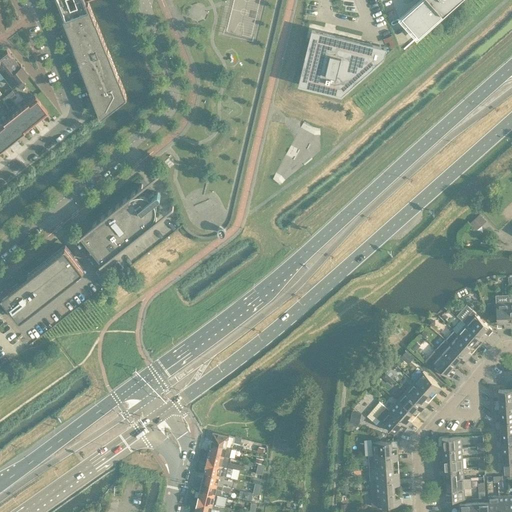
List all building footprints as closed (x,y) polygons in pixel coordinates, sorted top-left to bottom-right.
[(420,0),(409,11),(402,17),(418,35),(457,0),(420,0)] [(71,8),(62,11),(62,12),(61,12),(62,15),(74,47),(79,61),(90,89),(89,89),(100,118),(127,97),(119,77),(118,78),(108,50),(107,50),(96,22),(88,2),(86,3),(86,2),(77,5),(70,8),(71,8)] [(312,28),(298,84),(341,95),(384,57),(386,47),(312,28)] [(0,66),(12,57),(6,49),(0,53),(0,66)] [(0,66),(0,71),(4,77),(20,64),(18,65),(12,57),(0,66)] [(27,73),(20,64),(4,77),(11,85),(27,73)] [(34,96),(25,103),(38,118),(47,111),(34,96)] [(30,125),(38,118),(25,103),(18,109),(30,125)] [(18,109),(10,115),(22,131),(30,125),(18,109)] [(14,137),(22,131),(10,115),(2,122),(14,137)] [(2,122),(0,122),(0,136),(6,144),(14,137),(2,122)] [(160,194),(158,192),(157,192),(156,192),(155,193),(153,191),(148,195),(148,194),(145,193),(142,192),(138,192),(135,193),(132,194),(130,195),(129,194),(78,235),(79,236),(81,234),(101,260),(99,262),(100,263),(104,260),(115,251),(151,222),(150,221),(152,219),(154,216),(155,213),(156,210),(156,207),(155,204),(155,203),(160,199),(158,197),(159,196),(160,196),(160,195),(160,194)] [(472,227),(483,217),(479,213),(472,219),(472,220),(469,223),(472,227)] [(83,268),(65,245),(1,294),(20,318),(83,268)] [(510,327),(509,302),(507,302),(505,302),(503,302),(503,303),(498,303),(496,303),(497,322),(504,322),(504,324),(504,327),(505,327),(510,326),(510,327)] [(459,309),(453,303),(449,308),(455,314),(459,309)] [(462,320),(465,323),(484,339),(487,335),(488,335),(487,334),(492,329),(474,313),(475,312),(472,309),(469,312),(465,316),(465,317),(463,318),(462,320)] [(457,333),(471,345),(476,341),(477,342),(480,344),(480,343),(483,340),(484,339),(465,323),(464,325),(463,326),(462,327),(459,331),(457,333)] [(445,339),(467,358),(470,354),(471,354),(469,352),(467,350),(468,350),(467,350),(471,345),(457,333),(453,329),(452,331),(449,335),(448,336),(447,337),(446,337),(445,339)] [(437,348),(455,364),(459,360),(461,361),(463,363),(463,362),(466,358),(467,359),(467,358),(445,339),(445,338),(436,348),(437,348)] [(420,344),(416,341),(410,348),(414,351),(420,344)] [(455,364),(437,348),(428,358),(432,361),(430,364),(437,370),(439,368),(450,378),(450,377),(454,373),(452,370),(452,371),(451,369),(450,369),(455,364)] [(412,358),(405,352),(401,357),(407,363),(412,358)] [(415,380),(414,381),(428,394),(432,389),(433,389),(434,391),(436,393),(437,392),(440,388),(441,388),(423,371),(421,373),(420,375),(419,376),(415,380)] [(2,379),(0,380),(0,393),(2,396),(18,385),(10,373),(2,379)] [(424,399),(428,394),(414,381),(413,383),(409,387),(408,387),(408,388),(407,389),(406,391),(424,407),(424,406),(427,403),(428,403),(428,402),(426,400),(424,399)] [(499,400),(511,399),(511,388),(498,390),(499,400)] [(397,400),(412,413),(416,408),(418,409),(417,410),(420,412),(420,411),(423,407),(424,407),(406,391),(404,392),(403,394),(402,395),(399,398),(397,400)] [(511,399),(499,400),(499,411),(511,409),(511,399)] [(389,409),(407,426),(407,425),(410,421),(411,422),(411,421),(409,419),(408,418),(407,417),(412,413),(397,400),(396,402),(393,405),(392,405),(392,406),(390,408),(389,409)] [(407,426),(389,409),(384,405),(375,415),(398,435),(402,430),(403,430),(404,430),(403,430),(407,426)] [(511,409),(499,411),(500,421),(511,420),(511,409)] [(352,411),(350,421),(357,422),(359,413),(352,411)] [(511,420),(500,421),(501,431),(511,430),(511,420)] [(511,430),(501,431),(501,441),(511,440),(511,430)] [(213,432),(211,441),(232,447),(242,449),(243,445),(233,442),(233,441),(234,437),(213,432)] [(287,450),(288,440),(283,439),(284,437),(281,436),(281,438),(277,438),(276,448),(287,450)] [(442,448),(462,447),(462,446),(461,446),(461,438),(461,436),(442,438),(442,448)] [(502,451),(511,450),(511,440),(501,441),(502,451)] [(211,441),(208,451),(230,456),(232,447),(211,441)] [(373,455),(398,453),(397,453),(397,448),(397,447),(394,447),(392,448),(392,447),(392,441),(372,442),(373,445),(373,444),(373,449),(373,450),(373,451),(373,453),(373,455)] [(462,447),(442,448),(443,459),(462,457),(462,456),(462,448),(462,447)] [(502,461),(511,460),(511,450),(502,451),(502,461)] [(206,461),(227,466),(228,466),(239,469),(241,469),(242,469),(243,465),(229,462),(230,456),(208,451),(206,461)] [(398,454),(398,453),(373,455),(369,455),(369,457),(370,459),(369,459),(369,461),(370,461),(370,466),(370,468),(393,466),(393,460),(395,460),(398,460),(398,459),(397,454),(398,454)] [(444,469),(463,468),(463,467),(462,458),(462,457),(443,459),(444,469)] [(511,460),(502,461),(503,472),(511,471),(511,460)] [(206,461),(204,471),(225,476),(237,479),(237,477),(239,469),(228,466),(227,466),(206,461)] [(371,480),(399,479),(399,478),(398,473),(399,473),(399,472),(396,473),(394,473),(393,473),(393,466),(370,468),(370,470),(370,475),(370,476),(371,476),(371,478),(371,480)] [(444,479),(463,478),(463,477),(463,468),(444,469),(444,479)] [(204,471),(202,480),(223,485),(225,476),(204,471)] [(445,489),(464,488),(464,487),(463,479),(464,479),(463,478),(444,479),(445,489)] [(371,493),(394,491),(394,485),(395,485),(396,485),(400,485),(399,484),(399,479),(371,480),(371,482),(371,484),(371,486),(371,491),(371,493)] [(202,480),(199,490),(220,495),(222,490),(228,491),(230,492),(231,487),(223,485),(202,480)] [(254,492),(260,493),(262,483),(255,482),(254,492)] [(464,488),(445,489),(445,500),(465,499),(465,497),(464,489),(464,488)] [(199,490),(197,500),(224,507),(227,497),(220,495),(199,490)] [(240,491),(238,497),(251,500),(253,494),(240,491)] [(394,491),(371,493),(372,495),(372,500),(372,501),(372,503),(372,506),(401,504),(400,504),(400,498),(400,497),(397,498),(395,498),(394,491)] [(489,511),(499,511),(498,495),(497,496),(489,496),(488,496),(489,511)] [(499,511),(509,511),(508,495),(499,496),(499,495),(498,495),(499,511)] [(489,511),(488,496),(488,501),(474,502),(474,511),(489,511)] [(197,500),(195,510),(205,511),(211,511),(212,508),(224,510),(224,507),(197,500)] [(459,511),(474,511),(474,502),(459,503),(459,511)]
